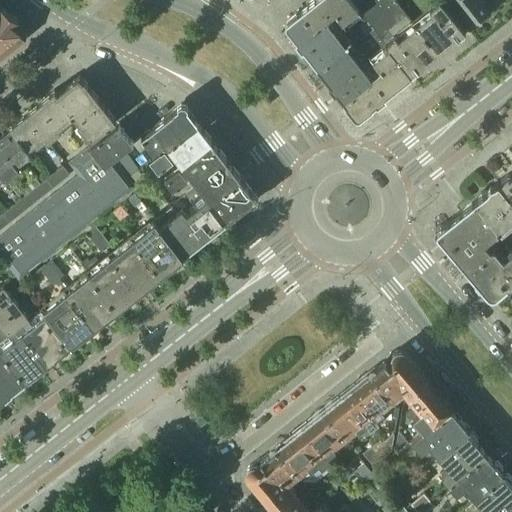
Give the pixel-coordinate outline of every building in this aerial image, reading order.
[(311,0),(300,10),(314,26),(325,18),(335,11),(342,20),(358,8),(351,0),(311,0)] [(410,75),(438,53),(414,24),(395,0),(354,0),(369,18),(367,20),(410,75)] [(431,10),(414,24),(438,53),(466,32),(440,0),(436,0),(428,6),(431,10)] [(454,0),(474,24),(489,12),(479,0),(454,0)] [(17,42),(16,41),(22,36),(23,35),(24,33),(25,32),(25,31),(25,29),(25,28),(25,26),(24,25),(23,23),(22,22),(4,9),(0,14),(0,53),(10,45),(11,47),(17,42)] [(317,66),(346,44),(325,18),(314,26),(300,10),(288,19),(287,27),(317,66)] [(386,94),(410,75),(367,20),(351,32),(372,58),(380,68),(371,76),(386,94)] [(342,98),(371,76),(346,44),(317,66),(342,98)] [(362,113),(386,94),(371,76),(342,98),(353,112),(354,113),(354,114),(360,114),(361,114),(362,113)] [(56,92),(72,114),(78,122),(102,103),(83,79),(75,77),(56,92)] [(73,115),(72,114),(56,92),(54,89),(32,106),(12,122),(8,125),(11,128),(28,150),(31,147),(44,138),(46,141),(60,130),(58,127),(73,115)] [(89,140),(115,119),(102,103),(78,122),(77,123),(89,140)] [(177,106),(141,135),(154,151),(165,143),(162,140),(164,138),(167,143),(197,119),(188,107),(177,106)] [(197,119),(167,143),(169,145),(151,159),(159,170),(177,155),(182,162),(212,139),(197,119)] [(133,142),(132,140),(118,122),(67,162),(77,175),(0,235),(0,257),(18,280),(142,182),(120,154),(133,142)] [(0,177),(1,176),(4,179),(18,168),(15,165),(31,153),(28,150),(11,128),(0,136),(0,177)] [(212,139),(182,162),(183,164),(165,178),(174,189),(192,175),(197,181),(227,158),(212,139)] [(126,150),(121,154),(135,172),(140,168),(126,150)] [(197,181),(199,183),(208,195),(238,172),(227,158),(197,181)] [(56,170),(63,179),(70,173),(63,164),(56,170)] [(56,185),(63,179),(56,170),(49,176),(56,185)] [(511,171),(509,174),(506,173),(498,180),(511,196),(511,171)] [(208,196),(226,218),(253,199),(253,191),(238,172),(208,195),(208,196)] [(41,182),(48,190),(56,185),(49,176),(41,182)] [(511,213),(511,196),(498,180),(493,184),(496,190),(494,192),(489,188),(467,206),(488,233),(493,230),(504,243),(510,238),(499,224),(511,213)] [(41,196),(48,190),(41,182),(34,187),(41,196)] [(41,196),(34,187),(27,193),(34,202),(41,196)] [(27,208),(34,202),(27,193),(20,199),(27,208)] [(135,193),(122,204),(135,220),(148,209),(135,193)] [(181,254),(222,222),(204,197),(186,212),(181,206),(159,223),(155,217),(153,218),(181,254)] [(27,208),(20,199),(13,205),(20,213),(27,208)] [(12,219),(20,213),(13,205),(6,210),(12,219)] [(488,233),(467,206),(441,227),(440,227),(439,227),(438,228),(438,229),(437,230),(436,231),(436,232),(436,233),(437,234),(438,235),(438,236),(439,237),(458,259),(481,239),(488,233)] [(0,214),(0,218),(5,225),(12,219),(6,210),(0,214)] [(153,218),(120,244),(148,280),(181,254),(153,218)] [(95,224),(85,231),(101,251),(111,243),(95,224)] [(496,294),(497,294),(508,284),(509,285),(511,282),(511,248),(505,254),(497,245),(491,250),(481,239),(458,259),(487,293),(488,294),(489,294),(490,295),(491,295),(493,295),(495,295),(496,294)] [(148,280),(120,244),(87,271),(115,306),(148,280)] [(46,262),(59,279),(65,275),(52,257),(46,262)] [(59,279),(46,262),(40,267),(53,284),(59,279)] [(87,271),(65,288),(93,323),(115,306),(87,271)] [(0,287),(0,302),(45,361),(67,343),(43,312),(32,321),(3,285),(0,287)] [(93,323),(65,288),(44,305),(71,341),(93,323)] [(0,321),(12,337),(0,346),(0,347),(23,378),(45,361),(0,302),(0,321)] [(0,393),(1,395),(23,378),(0,347),(0,393)] [(400,386),(408,397),(428,381),(426,379),(426,378),(423,374),(423,373),(423,372),(404,350),(403,350),(402,349),(400,349),(399,348),(397,349),(396,349),(395,350),(393,351),(392,352),(392,353),(391,355),(391,356),(391,358),(400,386)] [(400,386),(391,358),(387,362),(386,361),(372,371),(390,393),(400,386)] [(360,382),(353,387),(362,398),(354,405),(368,422),(367,422),(371,427),(375,425),(375,426),(383,420),(380,416),(385,413),(383,411),(394,402),(388,395),(390,393),(372,371),(369,374),(366,373),(360,378),(360,382)] [(441,397),(428,381),(408,397),(418,410),(409,418),(419,432),(412,438),(450,407),(449,406),(450,405),(442,396),(441,397)] [(369,429),(371,427),(367,422),(368,422),(354,405),(362,398),(353,387),(334,401),(331,400),(324,405),(324,409),(348,438),(365,425),(369,429)] [(455,413),(450,407),(412,438),(421,449),(429,442),(438,454),(469,428),(469,427),(457,413),(455,413)] [(330,453),(348,438),(324,409),(321,411),(318,411),(312,415),(311,419),(296,430),(309,447),(317,441),(327,454),(328,453),(332,458),(333,457),(330,453)] [(441,473),(448,481),(486,450),(477,440),(478,437),(473,431),(470,431),(469,430),(469,428),(438,454),(449,466),(441,473)] [(277,443),(276,445),(301,476),(323,459),(326,462),(332,458),(328,453),(327,454),(317,441),(309,447),(296,430),(286,438),(283,438),(277,443)] [(407,440),(399,430),(395,447),(397,449),(407,440)] [(391,449),(394,434),(383,442),(385,444),(387,443),(391,449)] [(373,446),(376,451),(383,446),(385,444),(383,442),(381,439),(373,446)] [(388,452),(391,449),(387,443),(385,444),(383,446),(388,452)] [(263,464),(260,467),(285,480),(295,472),(299,477),(301,476),(276,445),(276,446),(259,459),(263,464)] [(372,464),(377,460),(372,454),(375,451),(376,451),(373,446),(364,452),(372,464)] [(375,451),(380,458),(388,452),(383,446),(376,451),(375,451)] [(495,461),(486,450),(448,481),(455,490),(463,483),(474,496),(504,471),(502,469),(503,467),(498,461),(495,461)] [(377,460),(380,458),(375,451),(372,454),(377,460)] [(356,469),(351,462),(341,470),(346,477),(356,469)] [(297,494),(285,480),(260,467),(259,466),(258,465),(256,464),(255,464),(253,463),(252,464),(250,464),(249,465),(248,466),(247,467),(246,469),(246,470),(246,471),(246,473),(247,474),(248,475),(277,510),(297,494)] [(364,463),(356,469),(368,485),(380,476),(373,468),(370,470),(364,463)] [(406,469),(392,481),(398,488),(412,476),(406,469)] [(482,511),(501,511),(511,503),(511,477),(508,473),(505,473),(504,471),(474,496),(485,509),(482,511)] [(337,480),(302,479),(302,488),(337,489),(337,480)] [(341,488),(340,506),(354,495),(348,488),(341,488)] [(410,503),(416,510),(429,499),(424,492),(410,503)] [(299,496),(281,511),(280,511),(334,511),(344,504),(335,510),(333,511),(323,499),(311,510),(299,496)] [(426,511),(435,505),(429,499),(416,510),(417,511),(426,511)] [(511,511),(511,503),(501,511),(511,511)]
